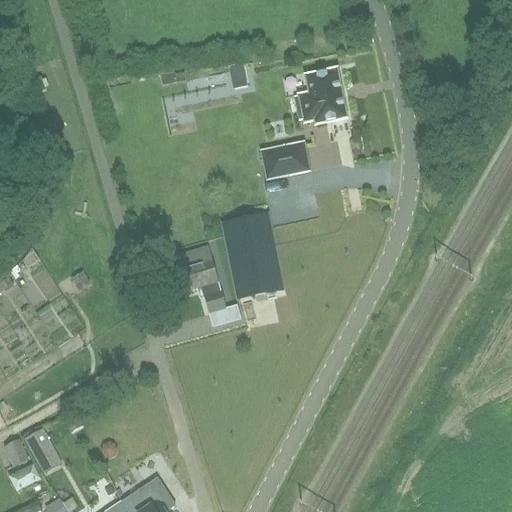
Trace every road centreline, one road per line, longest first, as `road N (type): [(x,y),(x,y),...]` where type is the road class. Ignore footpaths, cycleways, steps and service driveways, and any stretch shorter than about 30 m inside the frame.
road 1 (residential): [(256,511),(406,213),(409,126),(374,0)]
road 2 (residential): [(206,511),(55,0)]
